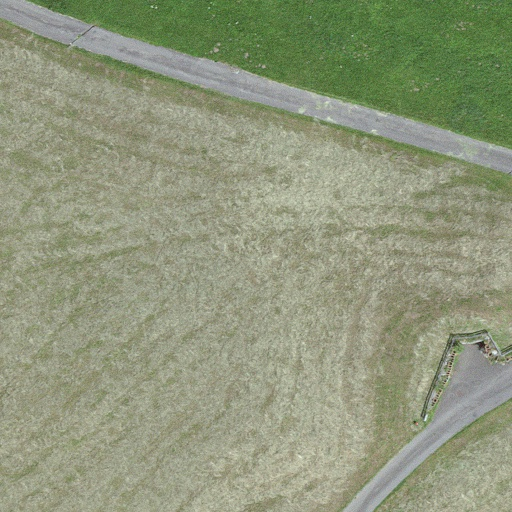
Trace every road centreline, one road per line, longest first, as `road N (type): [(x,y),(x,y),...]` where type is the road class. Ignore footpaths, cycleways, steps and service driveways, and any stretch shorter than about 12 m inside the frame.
road 1 (track): [(0,0),(222,80),(511,164)]
road 2 (track): [(364,511),(449,422),(511,383)]
